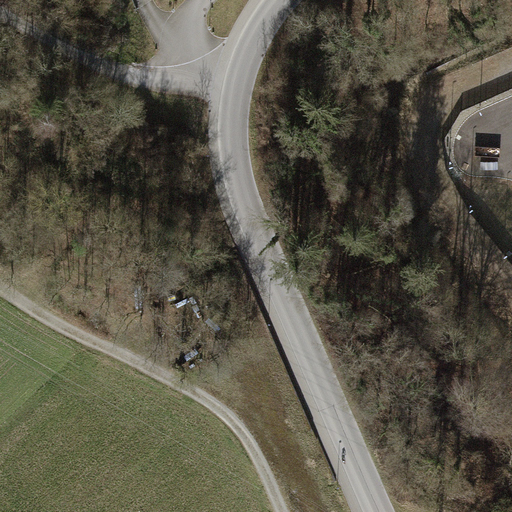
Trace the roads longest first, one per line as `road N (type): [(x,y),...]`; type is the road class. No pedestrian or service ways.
road 1 (unclassified): [(377,511),(243,198),(233,144),(235,83)]
road 2 (track): [(0,283),(96,340),(197,384),(251,440),(282,511)]
road 3 (unclassified): [(0,7),(132,75),(197,79)]
